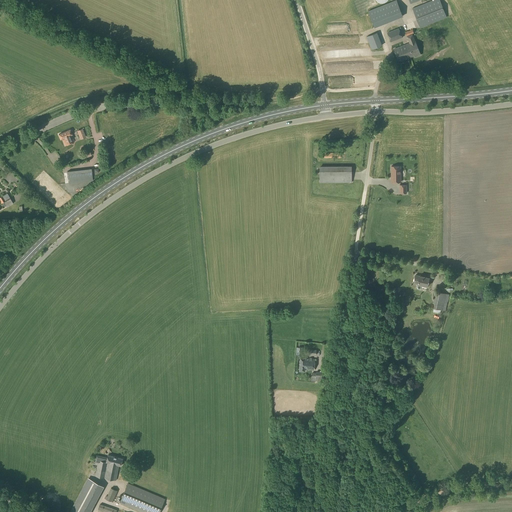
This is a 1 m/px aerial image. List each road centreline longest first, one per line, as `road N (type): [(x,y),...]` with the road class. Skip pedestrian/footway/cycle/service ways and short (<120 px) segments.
road 1 (unclassified): [(325,116),(222,142),(140,182),(54,246),(0,308)]
road 2 (primary): [(0,288),(51,233),(139,168),(235,125),(324,105)]
road 3 (track): [(323,92),(279,99),(114,92),(0,139)]
road 4 (track): [(326,511),(330,383),(365,182)]
road 5 (primary): [(374,101),(511,90)]
road 6 (unclassified): [(511,104),(374,112)]
